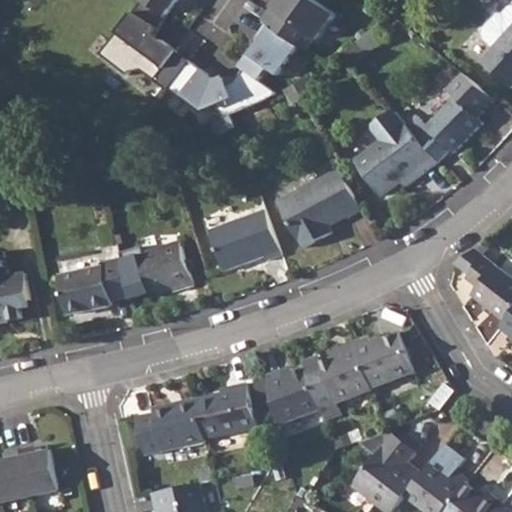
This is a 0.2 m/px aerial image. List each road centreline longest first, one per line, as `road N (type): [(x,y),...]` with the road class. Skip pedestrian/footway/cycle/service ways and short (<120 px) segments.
road 1 (residential): [(88,377),(317,311),(413,265)]
road 2 (residential): [(413,265),(479,384),(511,406)]
road 3 (residential): [(116,511),(88,377)]
road 4 (residential): [(413,265),(511,187)]
